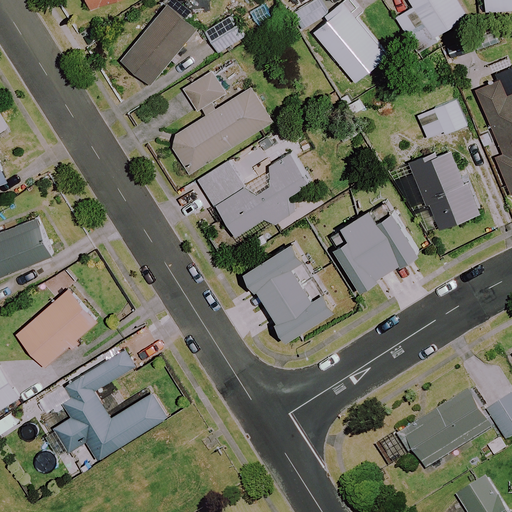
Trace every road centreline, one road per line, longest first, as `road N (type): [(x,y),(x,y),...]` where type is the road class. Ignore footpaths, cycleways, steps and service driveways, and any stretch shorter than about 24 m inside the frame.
road 1 (residential): [(267,426),(0,0)]
road 2 (residential): [(267,426),(511,275)]
